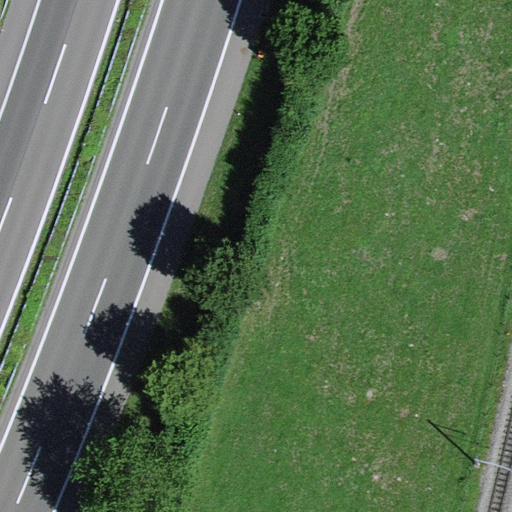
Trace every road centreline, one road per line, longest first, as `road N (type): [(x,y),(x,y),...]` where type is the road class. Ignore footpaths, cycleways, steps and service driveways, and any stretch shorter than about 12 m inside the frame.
road 1 (motorway): [(20,511),(209,0)]
road 2 (motorway): [(79,0),(0,229)]
